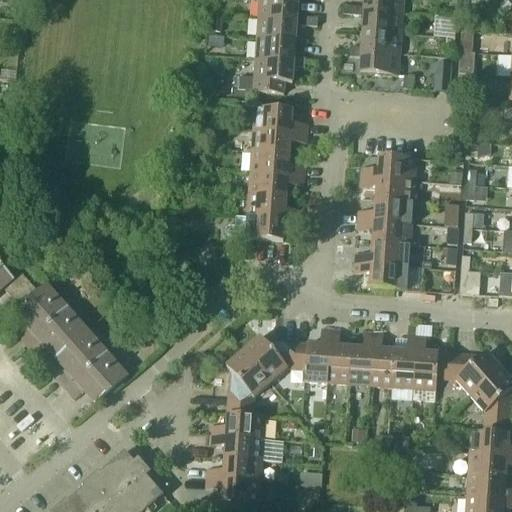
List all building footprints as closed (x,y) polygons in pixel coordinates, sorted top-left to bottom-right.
[(259,0),(258,21),(296,23),(297,19),(297,3),(259,0)] [(402,16),(403,0),(364,0),(364,9),(364,14),(402,16)] [(363,18),(362,34),(401,37),(402,16),(364,14),(364,9),(343,8),(343,17),(363,18)] [(258,21),(256,41),(295,44),(296,28),(317,29),(317,20),(297,19),(296,23),(258,21)] [(212,20),(211,34),(221,35),(222,21),(212,20)] [(435,20),(434,38),(454,39),(455,21),(435,20)] [(461,33),(459,55),(470,55),(472,34),(461,33)] [(349,59),(361,60),(361,54),(399,57),(401,37),(362,34),(361,50),(350,49),(349,59)] [(256,41),(255,62),(293,64),(293,69),(304,70),(305,60),(294,60),(295,44),(256,41)] [(398,78),(399,57),(361,54),(361,60),(359,76),(398,78)] [(469,76),(470,55),(459,55),(458,75),(469,76)] [(292,85),(293,69),(293,64),(255,62),(254,79),(238,78),(237,91),(231,90),(231,98),(248,99),(248,92),(282,94),(283,85),(292,85)] [(449,95),(451,66),(435,65),(433,94),(449,95)] [(470,90),(471,77),(458,76),(457,90),(470,90)] [(412,92),(413,79),(404,78),(403,91),(412,92)] [(254,110),(253,133),(306,136),(307,127),(291,126),(292,113),(254,110)] [(479,130),(471,130),(470,145),(478,145),(479,130)] [(306,146),(306,136),(253,133),(251,154),(289,157),(290,145),(306,146)] [(478,145),(470,145),(469,160),(477,160),(478,145)] [(288,169),(289,157),(251,154),(250,176),(303,179),(304,170),(288,169)] [(360,181),(414,184),(416,161),(378,159),(377,172),(361,171),(360,181)] [(451,172),(450,185),(462,186),(463,172),(451,172)] [(476,174),(468,173),(467,188),(475,188),(476,174)] [(250,176),(248,197),(286,200),(286,188),(303,189),(303,179),(250,176)] [(375,203),(412,206),(414,184),(360,181),(360,190),(376,191),(375,203)] [(475,188),(467,188),(465,203),(474,203),(475,188)] [(285,212),(286,200),(248,197),(248,198),(237,197),(235,218),(300,222),(301,213),(285,212)] [(357,223),(411,227),(412,206),(375,203),(374,215),(358,214),(357,223)] [(446,230),(456,231),(458,212),(448,211),(446,230)] [(473,216),(465,216),(463,231),(472,231),(473,216)] [(228,240),(283,244),(284,231),(299,232),(300,222),(235,218),(234,227),(229,227),(226,227),(225,229),(223,232),(223,235),(225,238),(228,240)] [(372,246),(409,249),(411,227),(357,223),(357,233),(373,234),(372,246)] [(447,230),(446,247),(458,248),(459,231),(447,230)] [(472,231),(463,231),(462,246),(471,246),(472,231)] [(511,234),(504,234),(502,256),(511,256),(511,234)] [(354,266),(408,270),(409,249),(372,246),(371,258),(355,257),(354,266)] [(457,252),(455,252),(447,251),(445,267),(456,268),(457,252)] [(470,259),(461,259),(460,274),(469,274),(470,259)] [(0,292),(2,290),(12,301),(30,285),(19,274),(12,280),(0,266),(0,292)] [(369,290),(406,293),(408,270),(354,266),(354,276),(370,277),(369,290)] [(469,274),(460,274),(459,289),(468,289),(469,274)] [(511,278),(500,277),(499,299),(511,300),(511,278)] [(26,348),(66,312),(46,289),(39,295),(30,285),(12,301),(21,311),(16,315),(27,328),(17,338),(26,348)] [(56,361),(86,334),(66,312),(26,348),(34,358),(45,348),(56,361)] [(408,328),(407,338),(416,338),(417,328),(408,328)] [(295,346),(293,371),(305,372),(304,384),(327,386),(330,332),(321,332),(320,348),(295,346)] [(330,332),(327,386),(348,387),(351,350),(339,349),(340,333),(330,332)] [(65,393),(106,357),(86,334),(56,361),(67,373),(56,383),(65,393)] [(351,350),(348,387),(370,389),(373,335),(364,335),(363,351),(351,350)] [(373,335),(370,389),(391,390),(394,353),(382,352),(383,336),(373,335)] [(413,392),(416,338),(407,338),(406,354),(394,353),(391,390),(413,392)] [(448,382),(450,357),(425,355),(426,339),(416,338),(413,392),(412,402),(435,403),(435,393),(436,381),(448,382)] [(243,354),(270,386),(287,371),(293,371),(295,346),(274,345),(269,350),(260,339),(243,354)] [(228,405),(253,406),(253,400),(270,386),(243,354),(226,369),(235,379),(229,384),(228,405)] [(470,399),(501,372),(486,355),(476,364),(471,358),(450,357),(448,382),(455,382),(470,399)] [(106,357),(65,393),(74,403),(84,393),(96,406),(126,380),(106,357)] [(511,384),(501,372),(470,399),(485,416),(484,422),(509,424),(510,403),(506,398),(511,392),(511,384)] [(253,406),(228,405),(227,417),(252,419),(253,406)] [(209,438),(263,442),(264,419),(252,419),(227,417),(226,430),(210,429),(209,438)] [(287,422),(287,427),(291,432),(297,432),(298,423),(287,422)] [(509,424),(484,422),(483,435),(508,436),(509,424)] [(352,432),(351,445),(364,446),(365,433),(352,432)] [(469,456),(511,459),(511,449),(507,449),(508,436),(483,435),(471,434),(469,456)] [(372,437),(372,450),(387,451),(387,450),(388,438),(372,437)] [(225,449),(224,461),(261,463),(263,442),(209,438),(209,448),(225,449)] [(404,439),(388,438),(387,450),(403,451),(404,439)] [(310,446),(309,460),(318,460),(319,447),(310,446)] [(147,511),(163,498),(158,492),(146,479),(150,475),(138,460),(133,464),(124,454),(99,476),(97,474),(82,488),(83,490),(75,497),(87,511),(147,511)] [(468,477),(505,480),(506,468),(511,468),(511,459),(469,456),(468,477)] [(261,463),(224,461),(223,473),(207,472),(206,481),(260,485),(261,463)] [(322,476),(300,475),(300,488),(321,489),(322,476)] [(466,499),(511,502),(511,492),(504,492),(505,480),(468,477),(466,499)] [(260,485),(206,481),(206,491),(222,492),(220,511),(264,511),(264,506),(258,506),(260,485)] [(415,507),(416,497),(407,496),(406,506),(415,507)] [(87,511),(75,497),(67,505),(65,503),(54,511),(87,511)] [(511,511),(511,502),(466,499),(465,511),(502,511),(503,511),(511,511)]
